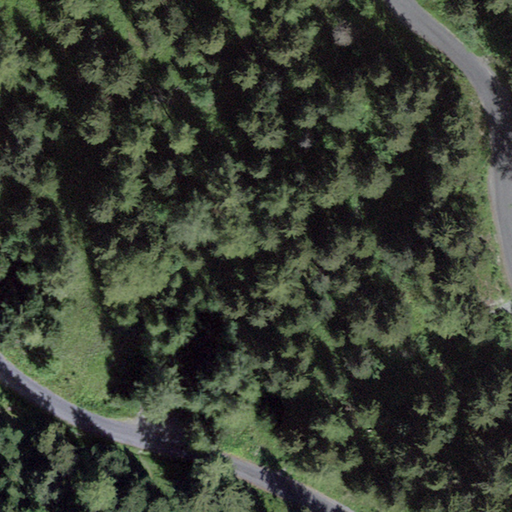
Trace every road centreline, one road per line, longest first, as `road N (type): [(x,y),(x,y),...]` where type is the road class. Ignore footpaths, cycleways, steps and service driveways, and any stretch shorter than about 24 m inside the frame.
road 1 (unclassified): [(0,363),(73,414),(246,468),(332,511)]
road 2 (unclassified): [(511,245),(499,108),(488,79),(408,0)]
